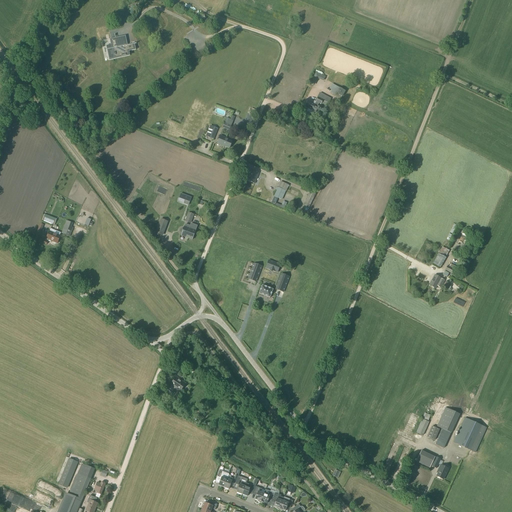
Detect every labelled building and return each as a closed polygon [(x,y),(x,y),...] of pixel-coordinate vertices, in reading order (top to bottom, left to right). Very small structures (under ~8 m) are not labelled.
[(115,58),(121,57),(126,56),(128,55),(127,51),(131,50),(133,49),(132,44),(117,47),(115,39),(111,40),(114,53),(113,53),(114,56),(115,56),(115,58)] [(310,84),(314,85),(317,78),(323,81),(325,76),(316,72),(310,84)] [(335,95),(336,93),(342,96),(345,91),(339,88),(335,85),(334,86),(332,84),(329,89),(332,90),(330,93),(335,95)] [(323,100),(322,101),(326,102),(329,97),(320,93),(317,98),(323,100)] [(304,107),(311,110),(314,112),(318,114),(321,108),(317,107),(314,105),(307,101),(304,107)] [(205,136),(213,139),(218,129),(210,125),(205,136)] [(217,144),(224,147),(224,146),(229,148),(232,141),(226,138),(220,136),(217,144)] [(245,180),(254,184),(258,173),(249,170),(245,180)] [(275,206),(276,204),(282,190),(284,184),(280,183),(270,205),(274,206),(275,206)] [(191,197),(181,193),(179,198),(185,200),(184,203),(188,205),(191,197)] [(303,206),(308,208),(314,195),(309,193),(303,206)] [(185,222),(190,224),(193,215),(188,213),(185,222)] [(42,221),(53,225),(55,220),(44,216),(42,221)] [(155,234),(162,236),(167,222),(160,220),(155,234)] [(182,231),(194,235),(195,231),(195,230),(197,226),(192,224),(191,227),(185,224),(184,227),(182,231)] [(46,239),(57,244),(60,236),(49,231),(46,239)] [(194,235),(182,231),(181,236),(192,240),(194,235)] [(438,254),(445,258),(449,251),(442,247),(438,254)] [(445,258),(438,254),(432,264),(440,268),(445,258)] [(274,272),(276,273),(279,265),(268,261),(265,268),(267,269),(274,272)] [(253,264),(247,279),(255,282),(261,267),(253,264)] [(454,270),(448,267),(447,266),(445,270),(452,274),(453,273),(454,270)] [(415,271),(417,272),(416,276),(425,280),(429,272),(417,268),(415,271)] [(281,274),(275,290),(282,293),(288,277),(281,274)] [(429,285),(435,289),(437,286),(440,288),(444,280),(440,278),(441,278),(434,275),(429,285)] [(257,294),(269,299),(272,290),(261,286),(257,294)] [(170,385),(166,391),(172,395),(174,392),(172,391),(174,388),(180,392),(186,384),(176,377),(170,385)] [(436,427),(441,429),(450,433),(458,414),(444,408),(436,427)] [(416,431),(423,434),(429,421),(422,418),(416,431)] [(453,442),(474,452),(485,427),(463,418),(453,442)] [(427,436),(434,439),(439,429),(432,425),(427,436)] [(450,433),(441,429),(435,445),(443,448),(450,433)] [(431,466),(436,468),(440,459),(435,457),(431,466)] [(69,459),(59,485),(67,488),(77,463),(69,459)] [(58,510),(57,511),(76,511),(94,469),(91,468),(88,467),(81,464),(62,511),(58,510)] [(436,476),(443,480),(448,469),(440,465),(438,469),(439,470),(436,476)] [(226,479),(228,476),(228,474),(222,472),(222,471),(219,470),(217,477),(221,478),(218,485),(223,487),(226,479)] [(231,477),(228,476),(226,479),(223,487),(228,489),(232,479),(230,478),(231,477)] [(94,490),(97,491),(96,493),(101,495),(105,484),(101,482),(100,484),(97,483),(94,490)] [(236,492),(242,494),(246,484),(241,482),(240,484),(236,492)] [(251,486),(246,484),(242,494),(247,496),(251,486)] [(260,503),(264,494),(260,492),(262,489),(255,486),(253,491),(252,493),(257,495),(255,500),(257,501),(260,503)] [(264,503),(266,504),(268,500),(271,502),(272,501),(274,494),(269,492),(270,491),(265,490),(264,494),(260,503),(263,504),(264,503)] [(279,510),(279,509),(284,497),(280,496),(281,495),(275,493),(274,494),(272,501),(275,502),(273,507),(276,508),(278,510),(279,510)] [(95,502),(97,498),(90,495),(87,502),(89,503),(86,511),(88,511),(93,511),(97,503),(95,502)] [(284,497),(279,509),(279,510),(282,511),(282,510),(285,511),(287,506),(290,508),(293,501),(284,497)] [(202,509),(210,511),(211,509),(215,510),(217,505),(210,502),(209,505),(204,503),(204,504),(203,504),(202,507),(202,508),(202,509)]
